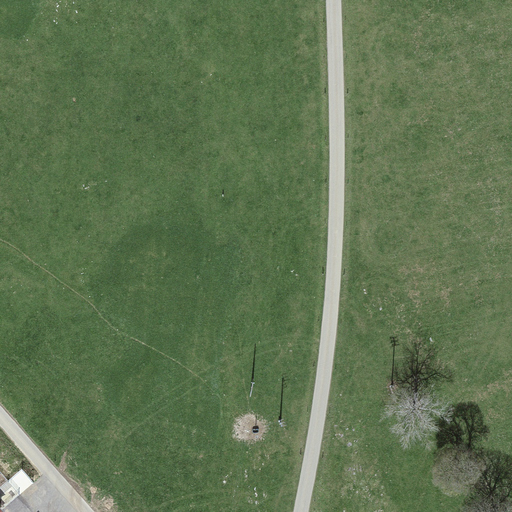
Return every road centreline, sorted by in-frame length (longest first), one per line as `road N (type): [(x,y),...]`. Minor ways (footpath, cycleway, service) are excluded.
road 1 (unclassified): [(302,511),(323,423),(345,138),(338,0)]
road 2 (unclassified): [(0,411),(85,511)]
